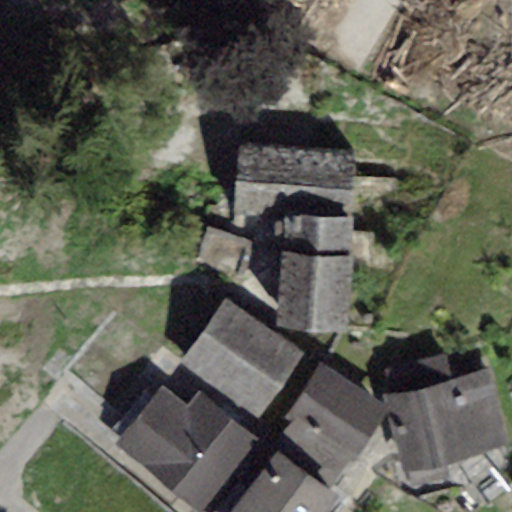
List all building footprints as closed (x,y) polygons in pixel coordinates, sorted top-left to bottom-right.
[(357,149),(239,141),(234,208),(284,212),(276,315),(344,320),(357,149)] [(226,293),(181,357),(261,412),(305,348),(226,293)] [(385,403),(321,359),(289,406),(353,450),(385,403)] [(509,437),(490,363),(385,390),(404,464),(509,437)] [(186,401),(163,383),(116,446),(200,509),(258,432),(197,387),(186,401)] [(228,511),(313,511),(334,483),(277,443),(228,511)]
